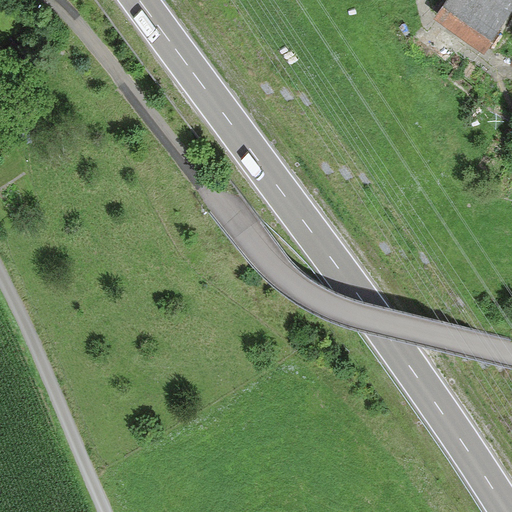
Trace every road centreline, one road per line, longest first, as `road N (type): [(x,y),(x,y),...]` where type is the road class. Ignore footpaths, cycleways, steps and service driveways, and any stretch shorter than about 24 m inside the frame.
road 1 (primary): [(135,0),(506,511)]
road 2 (residential): [(312,311),(262,271),(50,0)]
road 3 (track): [(96,511),(0,270)]
